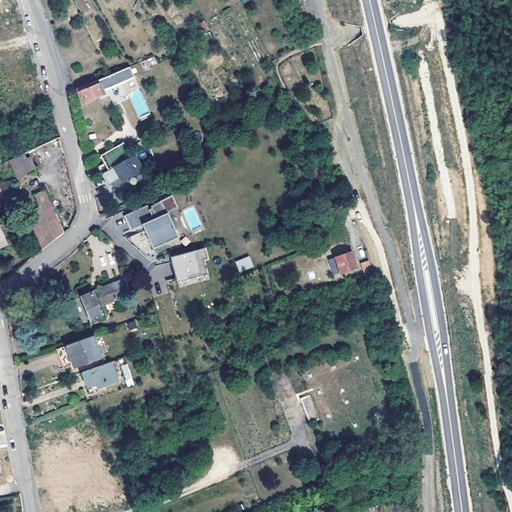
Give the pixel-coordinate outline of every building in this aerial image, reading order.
[(73,0),(79,11),(86,7),(82,0),(73,0)] [(153,56),(142,62),(146,68),(157,62),(153,56)] [(103,88),(133,76),(129,66),(76,88),(81,100),(104,91),(103,88)] [(210,100),(216,110),(229,103),(219,85),(209,90),(207,87),(203,88),(206,92),(197,97),(202,105),(210,100)] [(208,115),(216,110),(210,100),(202,105),(208,115)] [(106,166),(129,155),(123,143),(100,155),(106,166)] [(30,155),(12,163),(20,182),(39,173),(30,155)] [(110,187),(125,178),(123,174),(129,171),(123,160),(90,178),(99,195),(111,189),(110,187)] [(0,181),(0,192),(4,200),(16,194),(9,178),(0,181)] [(58,236),(64,232),(47,193),(38,197),(43,207),(46,206),(58,236)] [(125,215),(131,229),(142,223),(154,248),(180,235),(169,211),(168,211),(161,199),(151,204),(152,206),(150,207),(148,204),(125,215)] [(0,245),(10,240),(0,218),(0,245)] [(155,247),(157,251),(170,245),(168,241),(155,247)] [(169,256),(169,259),(174,278),(204,271),(202,259),(206,258),(203,247),(185,252),(169,256)] [(340,273),(355,268),(350,251),(335,257),(340,273)] [(250,257),(236,262),(240,273),(254,268),(250,257)] [(368,259),(360,263),(364,273),(373,270),(368,259)] [(102,316),(98,306),(128,292),(123,278),(80,297),(91,321),(102,316)] [(76,374),(82,372),(101,365),(91,336),(80,340),(65,345),(76,374)] [(101,365),(82,372),(87,387),(95,384),(96,387),(116,381),(110,362),(101,365)] [(120,366),(125,379),(131,377),(126,364),(120,366)] [(303,400),(313,423),(322,419),(313,396),(303,400)]
